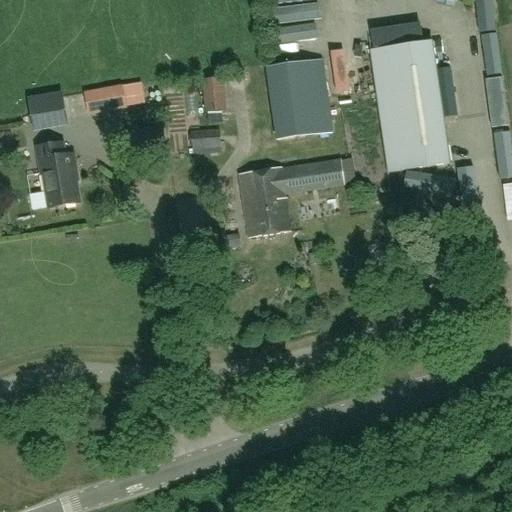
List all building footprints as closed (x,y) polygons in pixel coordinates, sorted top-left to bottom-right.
[(275,0),(274,4),(311,17),(317,0),(275,0)] [(496,33),(483,36),(491,84),(504,82),(496,33)] [(436,66),(432,43),(371,52),(389,173),(450,165),(443,118),(462,115),(455,63),(436,66)] [(332,56),(335,107),(351,107),(349,55),(332,56)] [(332,133),(322,59),(267,69),(277,143),(332,133)] [(202,82),(205,114),(227,112),(224,79),(202,82)] [(123,86),(84,93),(88,116),(127,109),(123,86)] [(498,138),(511,136),(511,135),(509,91),(495,91),(498,138)] [(71,121),(69,103),(34,108),(37,126),(71,121)] [(190,132),(192,151),(221,148),(220,130),(190,132)] [(63,144),(38,148),(42,175),(44,175),(49,209),(80,203),(74,173),(76,173),(73,155),(65,156),(63,144)] [(298,161),(315,161),(315,147),(297,147),(298,161)] [(478,196),(492,190),(477,157),(463,164),(478,196)] [(282,169),(240,176),(249,240),(291,233),(286,195),(345,186),(341,160),(282,170),(282,169)] [(97,202),(101,221),(117,218),(112,199),(97,202)] [(498,213),(488,212),(485,233),(495,235),(498,213)]
